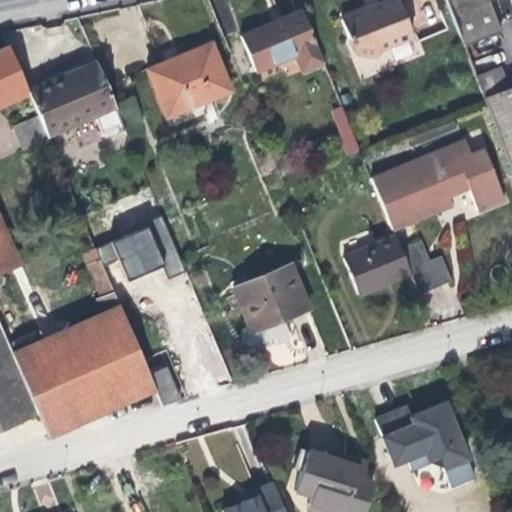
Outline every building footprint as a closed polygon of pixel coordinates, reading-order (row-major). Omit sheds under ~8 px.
[(411,37),(396,0),(382,0),(365,6),(338,16),(351,52),(352,57),(363,62),(375,59),(381,47),(411,37)] [(444,0),(462,46),(498,34),(487,1),(489,0),(444,0)] [(305,73),(325,66),(303,14),(273,25),(239,37),(253,74),(298,56),(305,73)] [(230,91),(211,41),(178,55),(144,70),(165,118),(230,91)] [(0,46),(0,102),(27,90),(7,43),(0,46)] [(114,106),(96,62),(66,75),(28,91),(37,113),(47,135),(114,106)] [(474,76),(484,103),(511,174),(511,173),(511,86),(507,88),(499,67),(474,76)] [(47,135),(37,113),(13,124),(26,155),(45,147),(47,152),(53,149),(47,135)] [(346,155),(361,152),(350,126),(336,131),(346,155)] [(466,137),(370,176),(391,226),(443,206),(437,190),(447,186),(449,191),(471,182),(480,206),(505,196),(484,147),(471,152),(466,137)] [(453,202),(449,191),(447,186),(437,190),(443,206),(449,203),(453,202)] [(151,227),(113,242),(129,281),(163,267),(168,280),(186,273),(163,214),(148,220),(151,227)] [(103,312),(11,353),(38,415),(49,438),(155,390),(152,380),(89,233),(75,239),(100,296),(98,297),(103,312)] [(420,237),(399,245),(418,291),(451,278),(440,251),(428,256),(420,237)] [(0,271),(11,267),(0,242),(0,271)] [(409,283),(397,250),(347,268),(360,304),(381,298),(394,294),(393,290),(409,283)] [(308,318),(292,270),(233,291),(248,337),(281,327),(308,318)] [(0,430),(38,415),(11,353),(0,326),(0,430)] [(152,380),(155,390),(163,409),(183,403),(169,372),(152,380)] [(474,481),(444,408),(428,413),(431,421),(413,428),(410,420),(406,410),(372,424),(391,468),(405,463),(410,474),(427,466),(442,473),(449,491),(474,481)] [(428,413),(410,420),(413,428),(431,421),(428,413)] [(308,504),(308,506),(321,511),(362,511),(370,491),(352,485),(357,467),(341,461),(338,471),(332,468),(296,454),(287,479),(296,485),(292,497),(308,504)] [(275,488),(270,477),(247,486),(233,491),(235,501),(275,488)] [(221,511),(284,511),(275,488),(235,501),(219,507),(221,511)]
